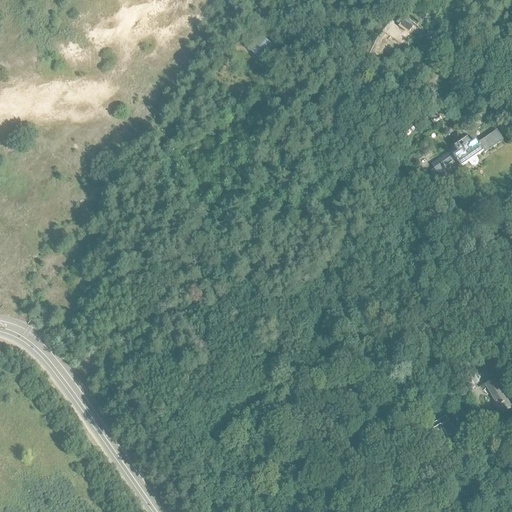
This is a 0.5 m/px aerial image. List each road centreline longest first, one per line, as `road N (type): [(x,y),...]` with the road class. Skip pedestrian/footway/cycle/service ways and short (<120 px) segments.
road 1 (tertiary): [(166,511),(67,373),(23,329),(0,318)]
road 2 (unknown): [(142,511),(42,368),(0,338)]
